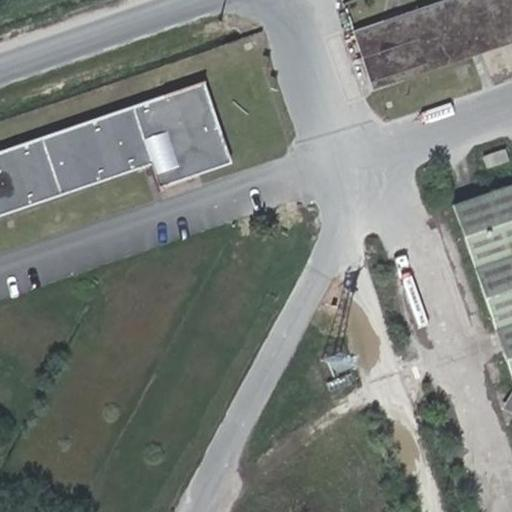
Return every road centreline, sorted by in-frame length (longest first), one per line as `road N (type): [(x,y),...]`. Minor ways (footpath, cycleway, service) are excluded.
road 1 (unknown): [(330,249),(371,274),(440,511)]
road 2 (unclassified): [(0,72),(212,0)]
road 3 (unknown): [(343,152),(511,100)]
